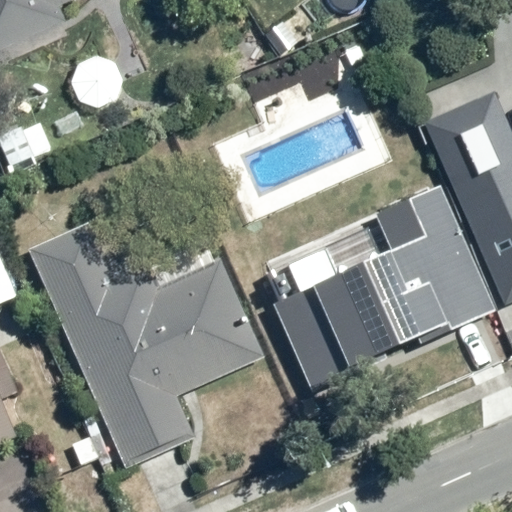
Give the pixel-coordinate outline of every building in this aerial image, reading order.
[(0,0),(0,43),(69,15),(64,3),(71,0),(0,0)] [(511,139),(492,95),(416,129),(489,291),(463,303),(481,344),(504,334),(493,309),(511,300),(511,139)] [(48,115),(3,133),(17,168),(62,150),(48,115)] [(81,466),(115,450),(128,478),(227,433),(204,383),(258,358),(203,239),(128,274),(99,212),(21,248),(84,384),(50,399),(81,466)] [(0,443),(11,438),(0,415),(0,402),(12,397),(0,370),(0,443)]
